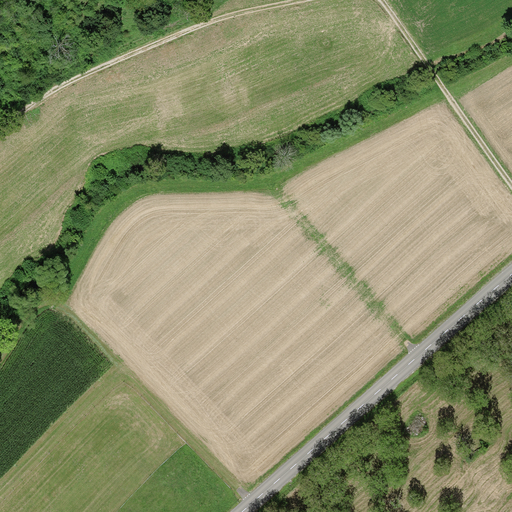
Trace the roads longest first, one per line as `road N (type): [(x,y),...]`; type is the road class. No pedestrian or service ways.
road 1 (tertiary): [(511,273),(243,511)]
road 2 (track): [(0,126),(39,97),(140,49),(303,0)]
road 3 (track): [(379,0),(511,188)]
